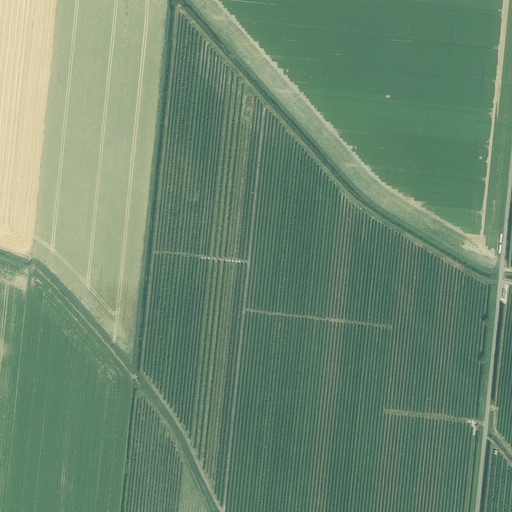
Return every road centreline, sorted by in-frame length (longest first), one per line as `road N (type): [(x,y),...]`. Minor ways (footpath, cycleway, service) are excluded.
road 1 (unclassified): [(476,511),(511,157)]
road 2 (track): [(221,511),(180,428),(144,377)]
